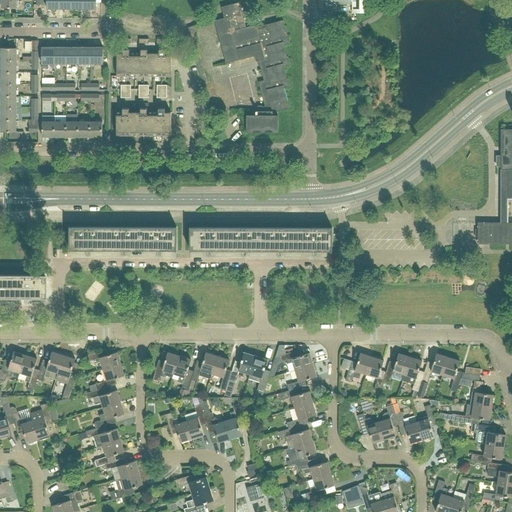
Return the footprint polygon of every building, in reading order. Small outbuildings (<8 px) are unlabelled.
[(60,0),(48,0),(48,8),(60,8),(60,0)] [(72,0),(60,0),(60,8),(72,8),(72,0)] [(83,0),(72,0),(72,8),(84,8),(83,0)] [(83,0),(84,8),(96,8),(95,0),(83,0)] [(361,0),(362,1),(354,1),(354,3),(353,5),(353,12),(367,11),(366,0),(361,0)] [(241,128),(272,127),(278,127),(278,110),(290,106),(288,98),(287,99),(284,87),(290,85),(288,77),(287,77),(284,65),(290,63),(288,55),(287,55),(284,43),(290,42),(288,33),(287,34),(284,22),(283,19),(257,26),(256,23),(246,25),(240,1),(222,5),(224,16),(215,19),(226,63),(240,60),(237,49),(260,43),(264,59),(257,61),(259,61),(264,80),(259,82),(265,106),(263,107),(263,111),(258,111),(256,111),(256,112),(258,112),(258,113),(249,113),(249,111),(248,111),(248,127),(241,127),(241,128)] [(199,31),(197,25),(188,28),(190,33),(195,32),(199,31)] [(208,84),(195,32),(190,33),(203,86),(208,84)] [(24,60),(32,60),(39,60),(39,51),(32,51),(32,41),(27,41),(27,53),(32,53),(32,56),(24,56),(24,60)] [(20,55),(17,55),(17,47),(2,47),(2,60),(17,60),(20,60),(20,55)] [(55,63),(55,47),(43,47),(43,69),(55,69),(55,63)] [(67,48),(55,47),(55,63),(67,63),(67,48)] [(67,63),(79,63),(79,48),(67,48),(67,63)] [(79,63),(91,63),(91,48),(79,48),(79,63)] [(103,48),(91,48),(91,63),(103,63),(103,48)] [(159,49),(159,53),(148,53),(148,49),(141,49),(141,55),(129,55),(129,49),(123,49),(123,53),(117,53),(117,76),(118,76),(118,75),(171,75),(171,77),(172,52),(171,52),(171,55),(166,55),(166,49),(159,49)] [(17,72),(17,60),(2,60),(2,72),(17,72)] [(17,78),(17,72),(2,72),(2,84),(17,84),(20,84),(20,78),(17,78)] [(17,96),(17,84),(2,84),(2,95),(17,96)] [(131,98),(131,85),(121,85),(121,98),(131,98)] [(139,98),(149,98),(149,85),(139,85),(139,98)] [(157,98),(167,98),(167,85),(157,85),(157,98)] [(17,107),(17,96),(2,95),(2,107),(17,107)] [(167,104),(157,104),(157,109),(159,109),(159,114),(148,114),(148,109),(149,109),(149,104),(139,104),(139,109),(141,109),(141,112),(130,112),(130,109),(131,109),(131,104),(121,104),(121,109),(123,109),(123,114),(117,114),(117,112),(117,136),(118,136),(118,134),(171,134),(171,136),(171,112),(166,112),(166,109),(167,109),(167,104)] [(17,119),(17,107),(2,107),(1,119),(17,119)] [(17,119),(1,119),(1,132),(17,132),(17,119)] [(29,132),(39,132),(39,120),(29,120),(29,132)] [(55,121),(43,121),(43,137),(55,137),(55,121)] [(67,137),(67,121),(55,121),(55,137),(67,137)] [(67,121),(67,137),(79,137),(79,121),(67,121)] [(90,137),(91,122),(79,121),(79,137),(90,137)] [(103,122),(91,122),(90,137),(103,137),(103,122)] [(511,129),(502,129),(502,130),(503,130),(503,153),(501,153),(501,157),(497,157),(497,166),(501,166),(501,170),(503,170),(502,222),(478,222),(478,243),(479,243),(479,242),(490,243),(490,244),(491,244),(491,243),(511,242),(511,129)] [(70,226),(70,250),(71,250),(106,250),(106,227),(71,227),(71,226),(70,226)] [(106,250),(121,250),(141,250),(141,228),(106,227),(106,250)] [(176,251),(177,251),(177,227),(176,227),(176,228),(141,228),(141,250),(176,250),(176,251)] [(191,250),(206,250),(226,250),(226,227),(191,227),(190,227),(190,251),(191,251),(191,250)] [(226,250),(241,250),(261,250),(261,228),(226,227),(226,250)] [(297,250),(317,250),(332,250),(332,251),(332,227),(332,228),(297,228),(297,250)] [(261,250),(277,250),(297,250),(297,228),(261,228),(261,250)] [(0,297),(9,298),(9,275),(0,275),(0,297)] [(9,298),(24,298),(43,298),(43,299),(44,299),(44,275),(43,275),(43,276),(9,275),(9,298)] [(101,361),(104,369),(122,364),(118,352),(106,356),(104,350),(107,349),(87,355),(89,361),(94,360),(95,363),(101,361)] [(293,362),(296,370),(313,364),(310,352),(298,356),(296,351),(299,350),(298,350),(279,356),(281,362),(287,360),(287,364),(293,362)] [(20,373),(26,355),(14,351),(11,363),(5,362),(6,359),(1,372),(1,373),(0,377),(0,386),(2,387),(4,380),(6,381),(7,375),(11,377),(13,371),(20,373)] [(44,359),(39,372),(40,372),(38,379),(44,381),(45,376),(56,379),(58,373),(64,355),(52,351),(49,364),(44,362),(44,359)] [(174,373),(180,356),(168,352),(164,364),(159,362),(160,360),(159,360),(153,379),(159,381),(161,375),(165,377),(166,375),(173,377),(174,373)] [(212,373),(218,356),(206,352),(202,364),(197,363),(198,360),(197,360),(193,373),(191,380),(192,380),(198,382),(200,375),(211,378),(212,373)] [(250,374),(256,356),(244,352),(240,364),(235,363),(236,360),(235,360),(231,373),(229,380),(230,380),(235,382),(239,370),(250,374)] [(361,372),(367,374),(373,356),(361,353),(357,364),(352,363),(353,360),(352,360),(345,380),(352,382),(354,376),(359,378),(361,372)] [(390,361),(386,374),(384,381),(390,382),(392,376),(403,380),(405,374),(410,357),(399,353),(395,365),(390,363),(390,361)] [(443,375),(449,357),(437,353),(433,365),(428,364),(429,361),(428,361),(424,374),(422,381),(428,383),(430,377),(434,378),(436,373),(443,375)] [(38,359),(26,355),(20,373),(18,378),(30,382),(28,388),(30,388),(27,396),(32,396),(34,389),(35,390),(38,379),(40,372),(39,372),(34,371),(38,359)] [(70,398),(73,390),(79,370),(78,370),(78,372),(72,371),(76,359),(64,355),(58,373),(56,379),(55,380),(67,384),(63,398),(70,398)] [(422,360),(421,360),(422,357),(415,355),(414,358),(410,357),(405,374),(410,376),(408,382),(414,384),(412,390),(419,392),(422,381),(424,374),(418,372),(422,360)] [(192,359),(180,356),(174,373),(185,377),(180,394),(186,396),(192,380),(191,380),(193,373),(188,371),(192,359)] [(231,373),(226,371),(230,360),(218,356),(212,373),(223,377),(220,389),(226,391),(230,380),(229,380),(231,373)] [(256,356),(250,374),(262,377),(258,389),(265,391),(271,371),(270,371),(269,373),(264,372),(268,360),(256,356)] [(384,360),(373,356),(367,374),(378,378),(374,389),(381,391),(384,381),(386,374),(380,372),(384,360)] [(462,375),(457,373),(460,361),(449,357),(443,375),(454,378),(451,390),(457,392),(461,378),(462,375)] [(274,361),(269,376),(275,375),(278,362),(274,361)] [(125,375),(122,364),(104,369),(107,380),(96,384),(97,390),(104,388),(117,384),(115,384),(113,379),(125,375)] [(317,376),(313,364),(296,370),(299,381),(287,385),(289,391),(296,389),(309,385),(309,384),(307,385),(305,380),(317,376)] [(494,394),(481,392),(482,381),(480,381),(482,369),(467,366),(466,372),(463,372),(462,375),(461,378),(474,380),(471,404),(474,404),(492,407),(494,394)] [(106,394),(104,388),(97,390),(86,393),(88,400),(94,398),(95,403),(102,401),(103,407),(121,402),(118,390),(106,394)] [(297,395),(296,389),(289,391),(278,394),(280,400),(292,397),(296,408),(313,403),(309,391),(297,395)] [(125,414),(121,402),(103,407),(105,413),(99,414),(101,420),(95,422),(97,428),(104,426),(104,427),(117,423),(117,422),(115,423),(113,417),(125,414)] [(0,435),(1,438),(13,434),(9,422),(14,421),(14,420),(10,407),(11,407),(9,403),(3,405),(4,410),(0,411),(2,418),(0,418),(0,435)] [(32,414),(33,420),(39,438),(39,440),(50,437),(50,435),(50,434),(47,422),(52,421),(53,423),(47,403),(41,405),(43,410),(32,414)] [(317,415),(313,403),(296,408),(299,419),(288,423),(289,429),(296,427),(296,428),(309,424),(309,423),(306,424),(305,418),(317,415)] [(411,443),(423,440),(417,422),(415,415),(404,419),(402,412),(400,412),(398,403),(393,405),(398,422),(402,436),(403,435),(402,433),(407,431),(411,443)] [(187,421),(193,439),(205,435),(201,423),(206,421),(204,414),(205,414),(201,404),(195,406),(198,417),(187,421)] [(225,421),(231,439),(243,435),(239,423),(244,421),(245,424),(245,423),(239,404),(233,406),(235,411),(231,412),(233,418),(225,421)] [(490,420),(492,407),(474,404),(472,417),(460,415),(459,422),(477,425),(477,424),(478,418),(490,420)] [(379,421),(384,439),(396,436),(393,424),(398,422),(393,405),(386,407),(388,412),(384,413),(383,415),(384,417),(378,419),(379,421)] [(417,422),(423,440),(435,436),(431,424),(436,422),(437,424),(431,405),(425,407),(428,418),(417,422)] [(39,440),(39,438),(33,420),(27,422),(25,415),(20,417),(19,412),(18,412),(17,408),(13,406),(11,407),(10,407),(14,420),(14,421),(18,434),(19,434),(18,431),(23,430),(27,442),(28,441),(29,443),(39,440)] [(210,432),(215,430),(219,442),(220,442),(221,445),(228,443),(227,440),(231,439),(225,421),(219,423),(218,419),(216,417),(214,417),(212,412),(205,414),(204,414),(206,421),(210,434),(211,434),(210,432)] [(193,439),(187,421),(176,424),(172,413),(166,415),(172,434),(173,434),(172,432),(177,430),(181,442),(193,439)] [(373,443),(384,439),(379,421),(373,423),(372,419),(369,418),(366,419),(364,413),(358,415),(364,435),(365,435),(364,432),(369,431),(373,443)] [(486,444),(505,446),(506,434),(494,432),(495,427),(497,427),(477,424),(477,425),(476,430),(480,431),(477,432),(476,440),(479,442),(486,443),(486,444)] [(103,445),(104,445),(121,440),(118,428),(105,432),(104,427),(104,426),(97,428),(86,431),(88,438),(94,436),(97,447),(103,445)] [(298,433),(296,428),(296,427),(289,429),(279,432),(281,439),(286,437),(289,448),(295,446),(296,446),(313,441),(310,429),(298,433)] [(125,452),(121,440),(104,445),(107,457),(95,460),(97,467),(105,464),(115,461),(113,456),(125,452)] [(317,453),(313,441),(296,446),(297,451),(288,454),(290,460),(287,461),(290,468),(297,466),(297,465),(307,462),(306,462),(305,456),(317,453)] [(486,444),(484,456),(472,454),(471,461),(488,463),(489,463),(489,462),(490,457),(503,459),(505,446),(486,444)] [(125,458),(115,461),(105,464),(107,470),(112,469),(114,474),(120,473),(122,478),(140,472),(136,461),(124,464),(123,459),(125,458)] [(316,459),(306,462),(307,462),(297,465),(297,466),(299,471),(304,470),(305,473),(312,471),(314,479),(332,474),(328,462),(316,465),(314,460),(317,460),(316,459)] [(64,462),(58,464),(61,473),(67,471),(64,462)] [(498,482),(511,484),(511,472),(506,471),(506,466),(509,466),(509,465),(489,462),(489,463),(488,463),(487,473),(489,476),(495,476),(496,475),(499,475),(498,482)] [(259,467),(247,471),(249,477),(261,473),(259,467)] [(140,472),(122,478),(115,480),(119,491),(114,493),(116,499),(135,493),(135,492),(133,493),(131,488),(143,484),(140,472)] [(193,494),(210,488),(207,477),(195,481),(193,475),(195,474),(176,480),(178,487),(189,483),(193,494)] [(335,485),(332,474),(314,479),(316,485),(309,487),(311,492),(306,494),(308,500),(327,494),(327,493),(325,494),(323,489),(335,485)] [(0,476),(0,496),(5,495),(7,503),(14,501),(8,481),(7,481),(8,484),(3,485),(0,476)] [(434,497),(440,499),(436,511),(438,511),(448,511),(453,497),(446,495),(448,489),(444,487),(445,482),(439,480),(433,500),(434,497)] [(501,501),(502,495),(511,496),(511,484),(498,482),(496,495),(484,493),(483,500),(504,502),(501,501)] [(383,500),(386,511),(399,511),(397,502),(402,500),(403,503),(403,502),(397,483),(391,485),(392,490),(388,491),(388,498),(383,500)] [(367,511),(368,511),(373,509),(373,511),(386,511),(383,500),(380,491),(369,494),(366,484),(359,486),(367,511)] [(214,500),(210,488),(193,494),(194,499),(186,501),(188,508),(185,509),(185,511),(197,511),(206,509),(204,509),(202,504),(214,500)] [(468,489),(465,501),(453,497),(448,511),(461,511),(463,507),(469,508),(468,511),(475,491),(468,489)] [(53,505),(54,511),(72,511),(79,510),(75,499),(82,497),(80,490),(61,496),(61,497),(63,496),(65,502),(53,505)]
